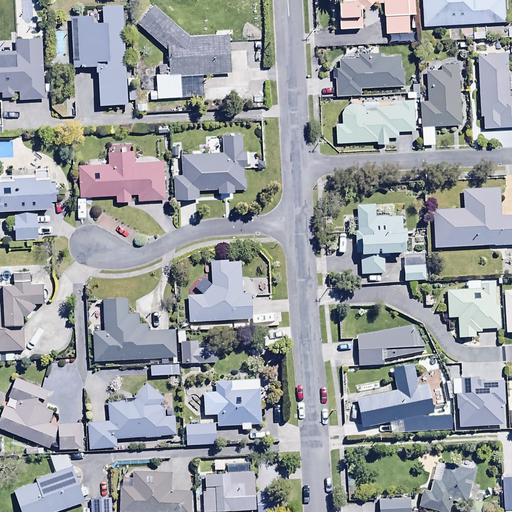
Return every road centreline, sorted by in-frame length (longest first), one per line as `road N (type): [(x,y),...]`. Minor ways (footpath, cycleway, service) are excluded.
road 1 (residential): [(304,222),(319,511)]
road 2 (residential): [(88,240),(132,255),(189,231),(304,222)]
road 3 (residential): [(511,156),(300,166)]
road 4 (residential): [(289,0),(300,166)]
